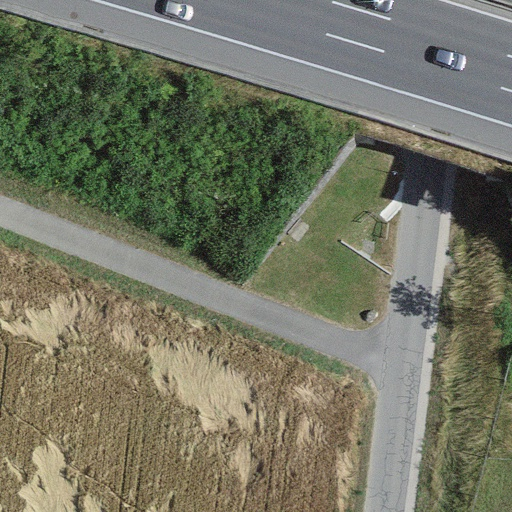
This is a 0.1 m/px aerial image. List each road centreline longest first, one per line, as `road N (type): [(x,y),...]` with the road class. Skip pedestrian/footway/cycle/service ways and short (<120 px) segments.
road 1 (unclassified): [(404,368),(450,0)]
road 2 (motorway): [(265,0),(511,75)]
road 3 (residential): [(387,511),(404,368)]
